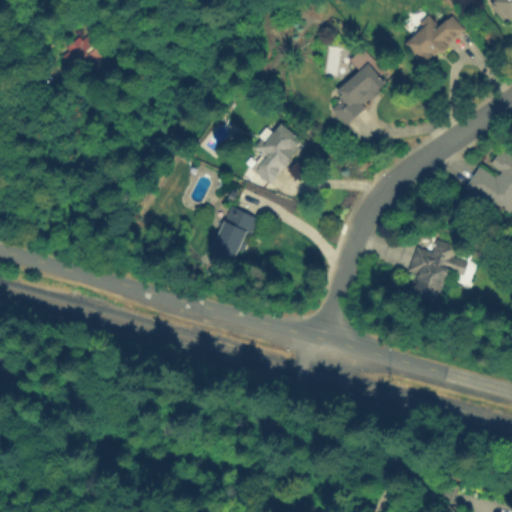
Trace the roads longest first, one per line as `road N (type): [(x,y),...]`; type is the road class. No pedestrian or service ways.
road 1 (tertiary): [(0,249),(325,339)]
road 2 (residential): [(325,339),(378,194),(511,96)]
road 3 (residential): [(0,371),(15,379),(130,384),(302,410)]
road 4 (tertiary): [(325,339),(511,390)]
